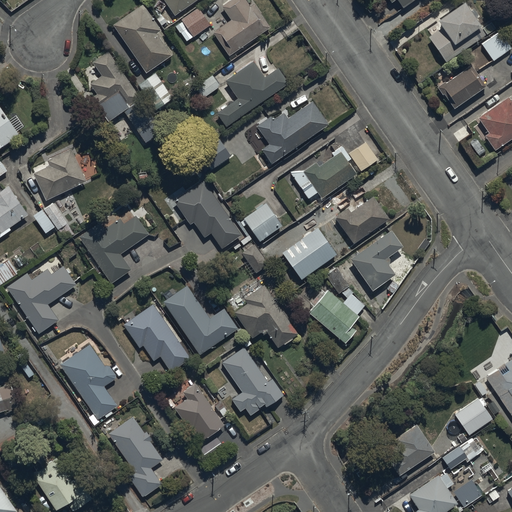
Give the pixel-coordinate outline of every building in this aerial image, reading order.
[(164,0),(175,14),(194,0),(164,0)] [(228,0),(221,5),(230,18),(213,30),(230,54),(270,24),(254,2),(250,5),(246,0),(228,0)] [(464,0),(459,0),(437,16),(442,24),(427,35),(445,60),(484,32),(478,24),(481,22),(464,0)] [(143,2),(113,23),(124,39),(120,42),(127,53),(131,50),(146,71),(172,54),(157,31),(161,28),(143,2)] [(211,23),(198,5),(180,18),(187,27),(193,36),(211,23)] [(498,30),(480,43),(492,60),(510,47),(498,30)] [(164,128),(108,49),(93,60),(103,74),(90,83),(97,92),(92,95),(109,119),(123,109),(146,141),(164,128)] [(253,59),(252,59),(225,79),(238,96),(217,111),(227,125),(289,81),(278,66),(265,75),(253,59)] [(485,84),(470,63),(445,81),(444,80),(436,86),(442,93),(442,92),(453,107),(485,84)] [(173,97),(155,71),(137,83),(155,109),(173,97)] [(216,85),(211,76),(179,95),(184,104),(216,85)] [(511,101),(507,95),(478,116),(487,130),(483,133),(494,148),(511,135),(511,101)] [(270,114),(257,124),(270,142),(262,147),(271,161),(328,122),(312,100),(287,117),(283,111),(273,118),(270,114)] [(19,134),(0,105),(0,150),(4,148),(2,145),(19,134)] [(231,154),(219,137),(201,150),(213,167),(231,154)] [(340,149),(341,151),(320,165),(317,160),(293,176),(307,197),(318,189),(322,196),(358,173),(348,158),(351,156),(360,170),(378,159),(366,140),(348,152),(344,146),(340,149)] [(33,172),(46,199),(87,179),(71,148),(47,159),(49,164),(33,172)] [(241,233),(203,180),(175,200),(191,222),(193,221),(204,236),(211,232),(222,247),(241,233)] [(28,213),(9,185),(8,184),(0,189),(0,236),(11,228),(9,226),(28,213)] [(354,242),(389,217),(372,194),(351,210),(348,206),(335,216),(354,242)] [(43,209),(55,225),(65,218),(53,201),(43,209)] [(283,223),(267,201),(244,217),(260,239),(283,223)] [(55,225),(43,209),(42,207),(32,214),(33,215),(45,232),(55,225)] [(81,237),(83,239),(111,282),(131,268),(121,252),(149,233),(136,214),(124,222),(120,217),(103,229),(100,224),(81,237)] [(336,253),(318,226),(282,250),(301,277),(336,253)] [(402,245),(390,228),(350,257),(373,288),(395,272),(388,262),(391,260),(387,255),(402,245)] [(0,283),(17,272),(8,258),(0,262),(0,283)] [(32,279),(27,271),(7,285),(39,331),(59,317),(48,302),(76,283),(63,264),(52,272),(48,267),(32,279)] [(327,288),(309,309),(345,341),(357,328),(351,323),(359,314),(357,313),(365,304),(353,294),(355,291),(349,286),(337,266),(326,272),(337,293),(341,291),(346,296),(342,300),(327,288)] [(187,283),(163,300),(200,353),(238,327),(224,307),(210,316),(187,283)] [(298,331),(264,283),(244,298),(246,302),(234,311),(252,336),(261,330),(264,334),(267,331),(277,346),(283,341),(284,343),(293,337),(292,335),(298,331)] [(191,357),(152,303),(124,323),(140,346),(143,344),(154,359),(160,354),(172,371),(191,357)] [(90,342),(60,363),(95,413),(90,416),(94,422),(99,419),(98,418),(119,404),(105,384),(117,376),(108,362),(105,364),(90,342)] [(244,346),(222,362),(242,391),(232,398),(241,410),(245,407),(250,414),(261,407),(260,406),(264,403),(266,406),(284,393),(272,377),(268,380),(244,346)] [(511,360),(486,378),(511,414),(511,360)] [(224,423),(195,381),(183,390),(188,397),(175,406),(192,431),(194,430),(200,439),(224,423)] [(0,411),(19,406),(11,382),(0,385),(0,411)] [(134,415),(108,433),(134,471),(129,474),(143,495),(162,482),(151,466),(163,458),(151,440),(153,439),(147,430),(145,432),(134,415)] [(434,449),(416,421),(393,436),(398,444),(392,448),(396,454),(388,459),(398,473),(434,449)] [(467,461),(481,452),(471,436),(441,455),(449,468),(465,458),(467,461)] [(32,472),(32,473),(56,509),(67,501),(73,510),(92,497),(78,475),(72,479),(56,455),(32,472)] [(439,476),(437,473),(409,493),(418,507),(415,509),(417,511),(441,511),(457,501),(447,486),(453,481),(446,472),(439,476)] [(462,506),(485,491),(474,474),(451,490),(462,506)] [(12,511),(17,509),(0,485),(0,511),(12,511)]
